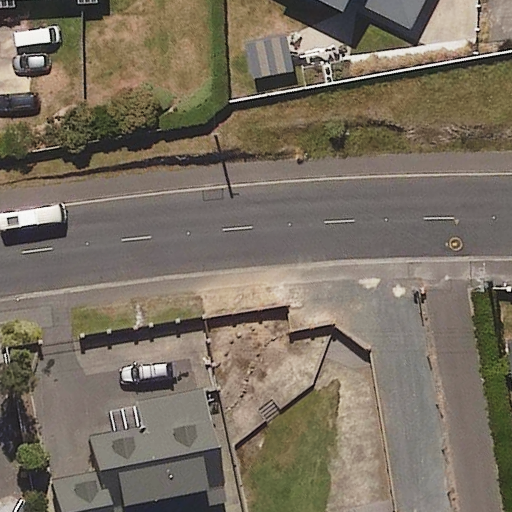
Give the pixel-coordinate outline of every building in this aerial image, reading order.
[(0,0),(0,9),(100,5),(99,0),(0,0)] [(294,0),(351,27),(360,9),(414,35),(430,0),(294,0)] [(290,78),(284,42),(248,49),(255,84),(290,78)] [(208,381),(41,409),(58,511),(109,511),(108,500),(224,480),(208,381)] [(25,511),(21,496),(0,502),(0,511),(25,511)]
